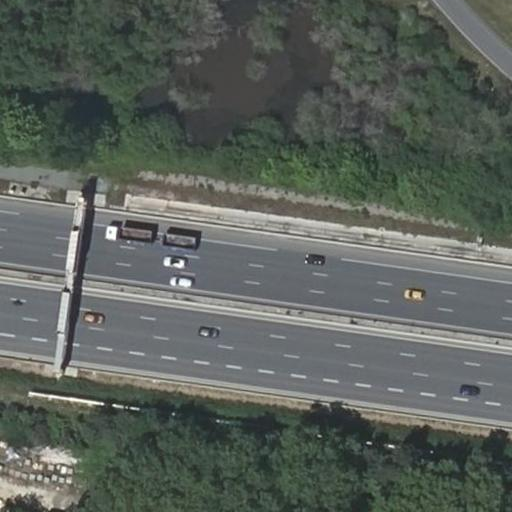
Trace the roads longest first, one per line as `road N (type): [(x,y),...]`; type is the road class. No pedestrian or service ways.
road 1 (motorway): [(0,305),(511,378)]
road 2 (motorway): [(511,310),(0,238)]
